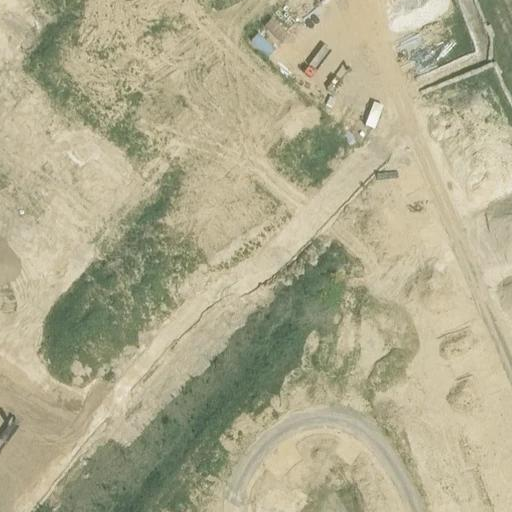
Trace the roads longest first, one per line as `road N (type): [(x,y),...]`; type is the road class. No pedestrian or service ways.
road 1 (track): [(356,0),(415,119),(511,361)]
road 2 (track): [(237,511),(245,463),(262,437),(302,418),(348,429),(404,478),(413,511)]
